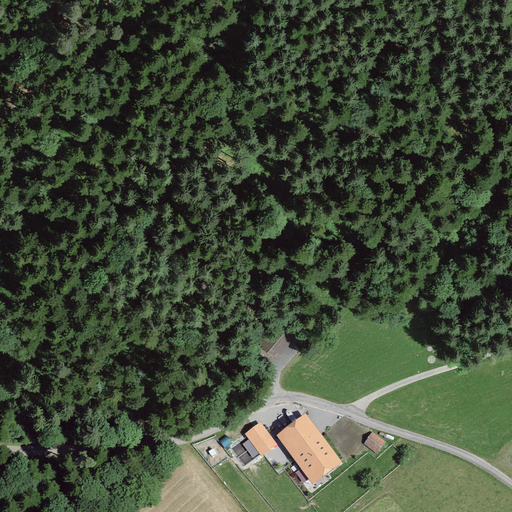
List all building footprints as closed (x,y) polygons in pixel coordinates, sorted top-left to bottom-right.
[(276,355),(295,333),(280,320),(261,343),(276,355)] [(283,438),(313,479),(335,463),(305,422),(283,438)] [(259,427),(249,435),(263,453),(273,446),(259,427)] [(378,452),(384,445),(371,435),(366,443),(378,452)] [(233,447),(244,464),(258,456),(248,438),(233,447)]
